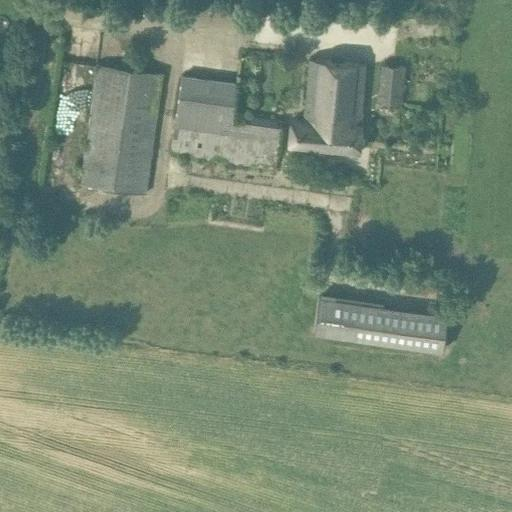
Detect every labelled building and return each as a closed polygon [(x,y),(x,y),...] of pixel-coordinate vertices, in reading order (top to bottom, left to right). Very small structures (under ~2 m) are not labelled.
[(366,63),(310,58),(304,120),(292,119),(289,144),(360,151),(362,125),(361,125),(366,63)] [(162,73),(98,64),(81,184),(145,193),(162,73)] [(405,66),(379,64),(376,104),(402,107),(405,66)] [(238,83),(182,75),(171,155),(276,169),(283,121),(233,114),(238,83)] [(447,316),(318,296),(313,332),(442,352),(447,316)]
